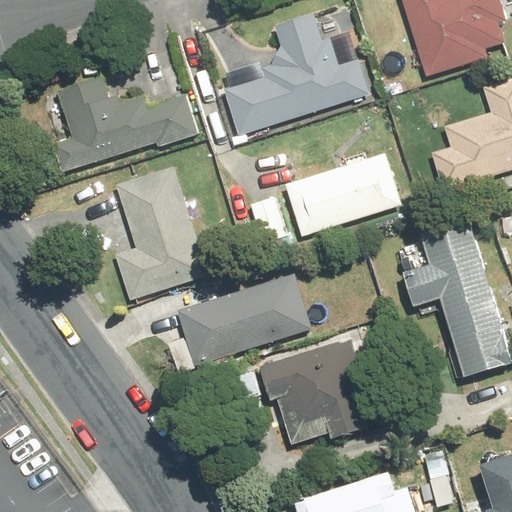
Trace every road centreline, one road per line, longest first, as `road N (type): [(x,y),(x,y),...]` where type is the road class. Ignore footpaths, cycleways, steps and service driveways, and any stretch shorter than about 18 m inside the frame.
road 1 (tertiary): [(0,263),(170,511)]
road 2 (unknown): [(196,511),(454,412)]
